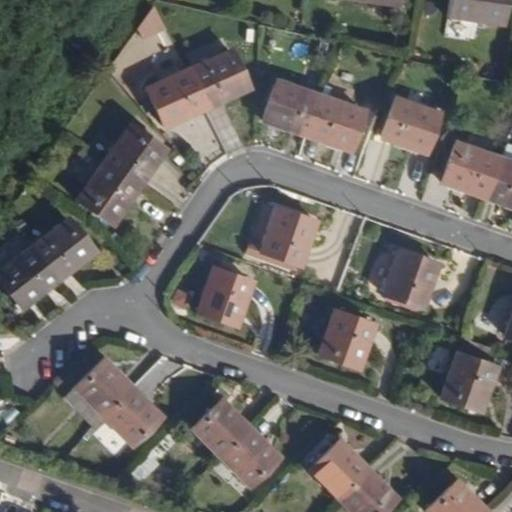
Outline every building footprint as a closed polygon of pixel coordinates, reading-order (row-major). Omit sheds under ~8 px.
[(163,0),(152,0),(144,14),(150,24),(170,14),(163,0)] [(492,21),(495,0),(438,0),(436,11),(492,21)] [(254,81),(237,40),(191,60),(209,100),(254,81)] [(209,100),(191,60),(152,76),(170,116),(209,100)] [(310,129),(324,91),(279,75),(267,113),(310,129)] [(353,143),(366,105),(324,91),(310,129),(353,143)] [(429,147),(442,108),(398,92),(385,131),(429,147)] [(145,183),(171,145),(136,122),(111,158),(117,164),(145,182),(145,183)] [(488,192),(489,190),(511,197),(511,140),(508,140),(503,154),(457,138),(444,176),(488,192)] [(120,219),(145,183),(145,182),(117,164),(111,158),(86,195),(120,219)] [(303,260),(318,218),(279,204),(264,247),(303,260)] [(100,249),(76,217),(42,243),(65,276),(100,249)] [(30,303),(65,276),(42,243),(5,272),(30,303)] [(223,252),(213,247),(209,257),(220,262),(223,252)] [(425,303),(439,260),(399,248),(384,289),(425,303)] [(238,321),(252,277),(214,264),(199,307),(238,321)] [(358,364),(373,320),(334,306),(319,350),(358,364)] [(485,360),(489,346),(463,337),(459,351),(485,360)] [(480,407),(495,364),(459,351),(456,349),(442,393),(480,407)] [(75,388),(122,434),(134,446),(162,418),(103,359),(75,388)] [(66,397),(112,444),(122,434),(75,388),(66,397)] [(192,427),(251,485),(278,457),(219,399),(192,427)] [(377,511),(393,496),(334,440),(307,468),(352,511),(377,511)] [(150,452),(132,471),(141,479),(159,460),(150,452)] [(486,511),(454,481),(427,509),(430,511),(486,511)]
